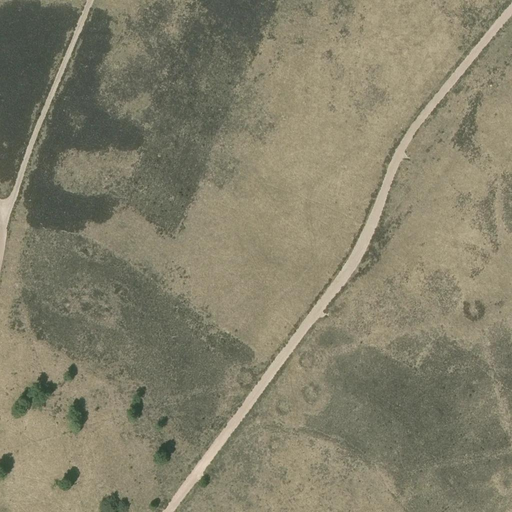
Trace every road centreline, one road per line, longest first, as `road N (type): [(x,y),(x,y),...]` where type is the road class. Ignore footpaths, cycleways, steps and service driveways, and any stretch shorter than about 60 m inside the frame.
road 1 (track): [(167,511),(349,271),(405,141),(511,7)]
road 2 (track): [(0,244),(31,140),(89,0)]
